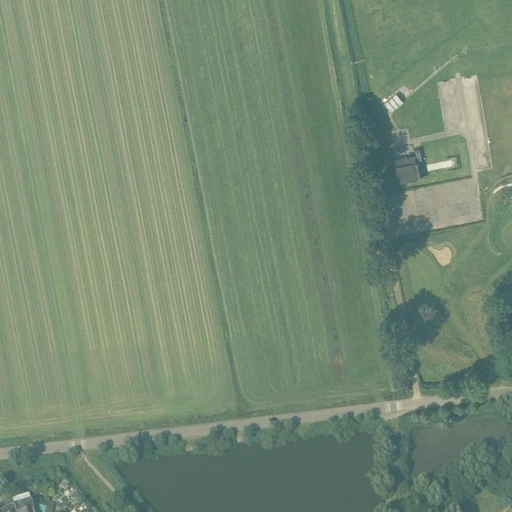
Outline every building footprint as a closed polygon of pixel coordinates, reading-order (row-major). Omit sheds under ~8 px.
[(403,103),(395,94),(384,103),(392,112),(403,103)] [(414,156),(395,160),(396,167),(388,168),(389,176),(398,175),(399,181),(410,179),(418,178),(414,156)] [(77,492),(71,497),(74,501),(80,495),(77,492)] [(14,506),(15,511),(34,511),(31,501),(14,506)] [(39,511),(45,511),(47,504),(41,502),(38,511),(39,511)] [(45,511),(51,511),(54,504),(48,502),(47,504),(45,511)]
